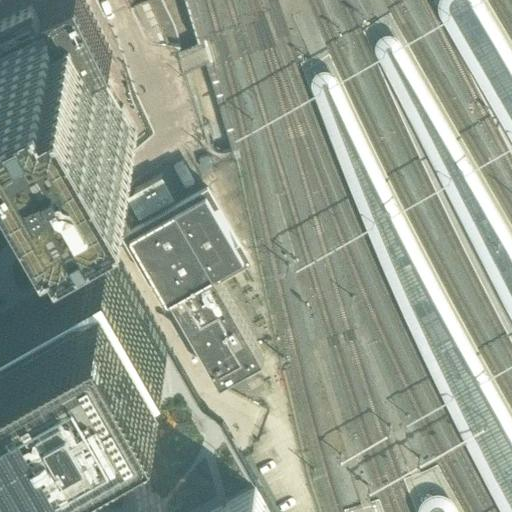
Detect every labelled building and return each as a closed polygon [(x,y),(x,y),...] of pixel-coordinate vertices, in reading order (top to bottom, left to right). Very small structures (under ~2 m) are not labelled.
[(0,40),(0,45),(5,55),(4,56),(6,60),(8,60),(12,67),(12,68),(14,72),(15,72),(17,76),(18,77),(16,77),(19,82),(20,81),(23,86),(22,86),(25,91),(30,98),(29,99),(31,104),(33,103),(37,111),(36,111),(39,115),(42,120),(41,121),(43,125),(45,125),(47,129),(47,130),(50,134),(55,142),(53,142),(56,147),(57,146),(62,154),(61,154),(64,159),(67,164),(66,164),(68,168),(68,169),(73,166),(72,165),(75,163),(76,165),(80,162),(80,161),(90,155),(91,156),(95,154),(95,152),(105,146),(106,148),(110,145),(109,144),(120,138),(121,139),(125,137),(124,135),(133,130),(135,129),(136,131),(140,128),(138,123),(136,124),(133,119),(131,114),(130,115),(126,107),(128,106),(125,101),(123,102),(119,95),(119,94),(117,90),(116,90),(114,85),(115,84),(113,80),(111,81),(108,76),(109,76),(106,71),(101,64),(103,63),(100,58),(99,59),(98,58),(99,57),(99,58),(100,58),(106,55),(107,54),(113,51),(114,51),(114,50),(114,49),(114,48),(111,41),(110,41),(107,34),(107,33),(103,26),(99,19),(99,18),(96,11),(95,10),(92,4),(92,3),(90,0),(50,0),(52,4),(56,11),(56,12),(56,13),(43,19),(42,20),(41,20),(2,39),(0,40)] [(319,61),(321,60),(293,0),(192,0),(193,3),(193,5),(194,8),(194,12),(195,15),(196,17),(197,19),(199,22),(199,23),(201,27),(202,30),(203,33),(204,37),(204,40),(204,42),(205,45),(205,49),(206,52),(208,56),(210,59),(211,62),(213,65),(214,68),(214,71),(215,74),(215,77),(215,79),(216,83),(216,86),(218,90),(218,91),(219,93),(220,95),(221,96),(222,99),(223,102),(224,106),(225,109),(225,113),(225,115),(225,117),(226,119),(228,120),(229,120),(230,120),(231,120),(234,118),(249,107),(266,96),(268,95),(278,88),(279,89),(280,89),(281,88),(282,88),(283,87),(284,86),(284,85),(294,78),(307,69),(319,61)] [(511,128),(511,40),(489,0),(439,0),(445,10),(507,120),(511,128)] [(511,224),(483,173),(406,39),(400,30),(393,27),(388,26),(380,30),(377,33),(378,44),(398,83),(420,124),(473,231),(511,307),(511,224)] [(0,85),(14,78),(15,77),(16,76),(17,76),(15,72),(12,67),(8,60),(5,55),(0,45),(0,85)] [(507,511),(511,511),(511,407),(484,356),(430,255),(380,157),(357,106),(340,71),(337,66),(331,63),(323,63),(317,66),(313,71),(315,83),(321,99),(351,174),(379,245),(430,358),(464,428),(506,509),(507,511)] [(0,435),(7,448),(28,485),(29,485),(31,487),(32,489),(44,511),(195,511),(258,476),(243,450),(225,419),(217,423),(214,417),(171,342),(166,333),(111,237),(77,177),(76,174),(75,172),(74,173),(70,166),(69,167),(67,168),(15,77),(14,78),(0,85),(0,435)] [(171,289),(173,288),(192,323),(199,334),(195,337),(199,343),(202,341),(223,376),(266,351),(216,263),(248,246),(210,179),(133,223),(166,281),(171,289)] [(195,511),(278,511),(258,476),(195,511)] [(464,511),(457,499),(451,493),(441,489),(433,489),(427,493),(423,498),(421,508),(421,511),(464,511)]
